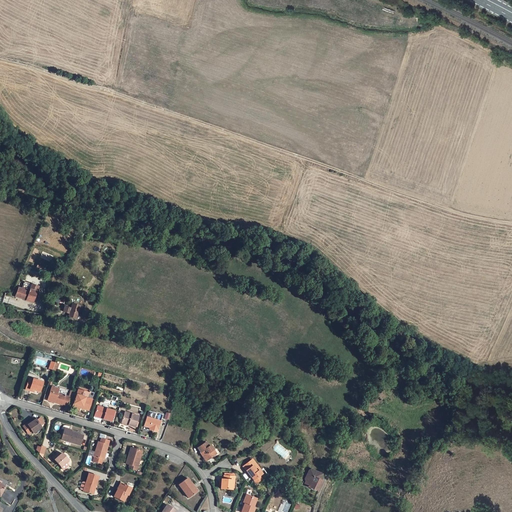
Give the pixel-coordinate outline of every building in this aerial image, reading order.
[(24,282),(21,289),(26,291),(28,285),(38,289),(38,287),(24,282)] [(21,289),(18,288),(15,297),(33,303),(38,289),(28,285),(26,291),(21,289)] [(69,316),(76,318),(80,306),(73,304),(72,307),(69,306),(64,305),(63,310),(64,310),(64,312),(70,313),(69,316)] [(32,381),(28,380),(26,390),(30,391),(30,389),(34,390),(40,392),(43,382),(33,379),(32,381)] [(59,389),(51,387),(47,401),(68,407),(72,392),(70,392),(68,397),(58,394),(59,389)] [(78,390),(72,409),(79,411),(80,408),(88,411),(92,400),(87,398),(89,393),(78,390)] [(116,412),(97,406),(95,415),(104,417),(103,419),(107,420),(108,419),(112,420),(113,416),(114,417),(116,412)] [(139,416),(125,412),(121,423),(136,427),(139,416)] [(146,417),(144,426),(150,428),(153,429),(152,431),(157,432),(160,421),(146,417)] [(44,423),(40,418),(37,420),(36,419),(31,423),(28,425),(27,424),(23,426),(29,434),(32,431),(34,433),(42,428),(41,426),(44,423)] [(64,430),(61,439),(81,445),(83,436),(72,432),(64,430)] [(104,453),(106,453),(109,441),(101,438),(100,442),(98,442),(94,457),(93,461),(101,464),(102,460),(104,453)] [(209,446),(206,442),(198,448),(201,452),(202,451),(204,455),(203,456),(205,459),(209,459),(214,455),(212,451),(213,450),(210,445),(209,446)] [(142,451),(131,447),(130,452),(131,452),(129,458),(128,458),(126,464),(130,465),(134,466),(133,469),(137,470),(142,451)] [(68,460),(62,453),(59,455),(58,454),(53,458),(61,467),(68,460)] [(260,470),(252,460),(244,466),(247,470),(246,471),(256,483),(262,479),(260,476),(262,474),(259,471),(260,470)] [(322,474),(311,469),(309,470),(305,479),(306,481),(310,483),(309,486),(308,487),(318,491),(322,481),(319,480),(322,474)] [(99,477),(89,474),(83,491),(92,494),(95,485),(96,485),(99,477)] [(234,475),(225,474),(224,476),(223,479),(221,479),(220,489),(231,490),(232,488),(232,480),(234,481),(234,476),(234,475)] [(179,485),(189,498),(196,493),(194,491),(191,487),(193,485),(190,482),(188,478),(179,485)] [(132,488),(122,484),(119,490),(117,490),(114,497),(124,501),(127,495),(128,495),(132,488)] [(255,498),(247,495),(243,504),(245,504),(241,511),(252,511),(255,508),(254,507),(252,507),(255,498)]
